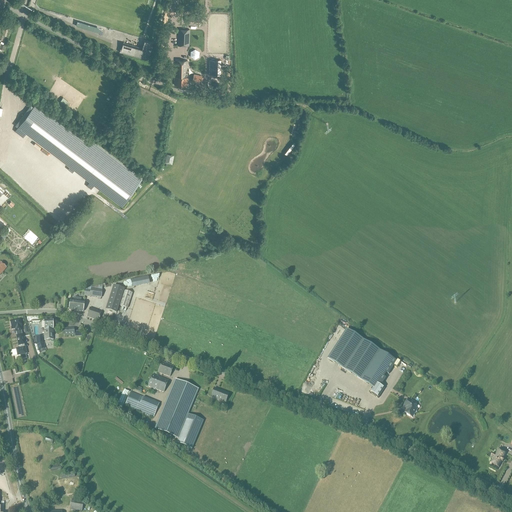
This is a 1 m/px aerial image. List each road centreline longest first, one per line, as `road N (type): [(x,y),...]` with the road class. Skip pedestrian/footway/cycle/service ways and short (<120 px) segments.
road 1 (tertiary): [(60,312),(377,431),(511,502)]
road 2 (track): [(250,511),(109,416),(72,430),(8,423)]
road 3 (tertiary): [(28,511),(0,374)]
road 4 (residential): [(24,14),(144,79)]
